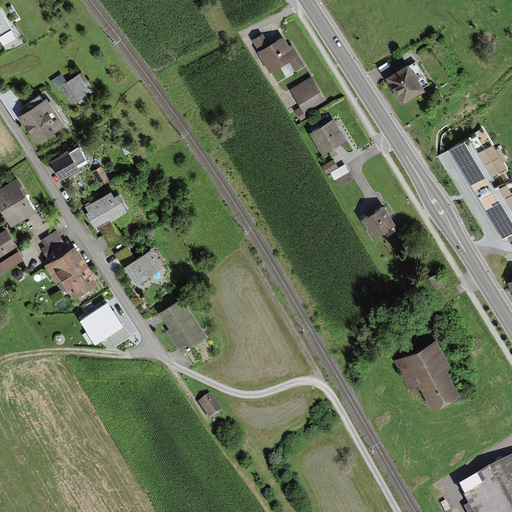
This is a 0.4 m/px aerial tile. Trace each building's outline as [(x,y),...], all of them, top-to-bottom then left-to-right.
[(0,33),(9,28),(0,11),(0,33)] [(267,47),(260,36),(252,41),(269,71),(288,60),(292,67),(299,63),(290,47),(286,49),(280,39),(267,47)] [(414,62),(386,78),(401,104),(429,88),(414,62)] [(95,93),(81,72),(59,87),(73,108),(95,93)] [(323,99),(310,79),(291,91),(299,104),(304,111),(323,99)] [(49,95),(18,115),(36,143),(67,123),(49,95)] [(304,111),(299,104),(289,110),(298,123),(308,117),(304,111)] [(341,141),(331,123),(310,135),(320,153),(341,141)] [(509,170),(483,127),(448,148),(473,191),(509,170)] [(51,162),(63,181),(84,167),(80,161),(87,158),(78,144),(51,162)] [(354,178),(345,163),(331,172),(339,186),(354,178)] [(511,176),(477,196),(502,239),(511,233),(511,176)] [(0,204),(9,222),(34,210),(20,184),(0,194),(0,204)] [(87,207),(103,234),(115,228),(109,217),(132,204),(121,187),(87,207)] [(392,229),(381,209),(361,220),(371,240),(392,229)] [(21,261),(2,231),(0,232),(0,263),(5,271),(21,261)] [(97,286),(75,248),(70,251),(59,231),(41,242),(75,299),(97,286)] [(114,257),(130,284),(155,268),(146,252),(133,260),(127,249),(114,257)] [(115,348),(131,338),(108,300),(79,318),(94,342),(107,334),(115,348)] [(180,300),(159,313),(180,349),(201,336),(180,300)] [(456,394),(433,343),(397,359),(411,390),(419,386),(429,407),(456,394)] [(221,408),(212,397),(200,406),(209,418),(221,408)] [(511,511),(511,461),(458,493),(468,511),(511,511)]
